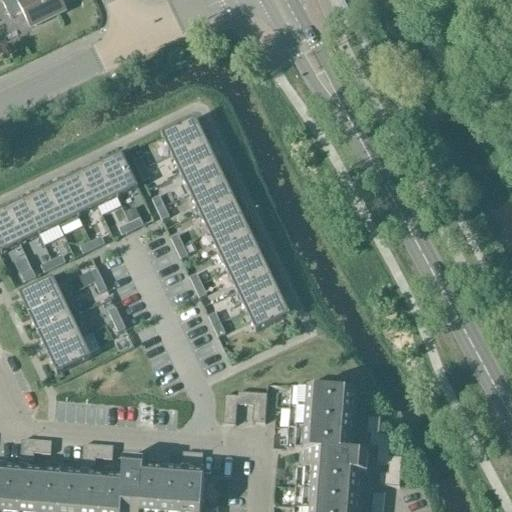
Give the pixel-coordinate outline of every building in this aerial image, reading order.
[(66,14),(59,0),(0,0),(10,19),(23,13),(31,30),(66,14)] [(171,159),(205,142),(195,122),(161,138),(171,159)] [(180,178),(214,162),(205,142),(171,159),(180,178)] [(101,167),(117,201),(138,191),(121,157),(101,167)] [(138,174),(146,171),(141,160),(133,164),(138,174)] [(190,197),(224,181),(214,162),(180,178),(190,197)] [(81,176),(98,210),(117,201),(101,167),(81,176)] [(146,171),(138,174),(143,185),(151,181),(146,171)] [(98,210),(81,176),(62,186),(78,220),(98,210)] [(199,217),(233,201),(224,181),(190,197),(199,217)] [(59,229),(78,220),(62,186),(42,195),(59,229)] [(23,204),(39,239),(59,229),(42,195),(23,204)] [(152,202),(157,213),(164,210),(159,199),(152,202)] [(208,236),(242,220),(233,201),(199,217),(208,236)] [(39,239),(23,204),(4,214),(20,248),(39,239)] [(164,210),(157,213),(162,224),(169,220),(164,210)] [(0,257),(20,248),(4,214),(0,215),(0,257)] [(252,239),(242,220),(208,236),(218,256),(252,239)] [(140,221),(129,227),(133,234),(143,229),(140,221)] [(122,239),(133,234),(129,227),(119,232),(122,239)] [(171,241),(176,252),(183,249),(178,238),(171,241)] [(252,239),(218,256),(227,275),(261,259),(252,239)] [(101,240),(90,245),(94,253),(105,248),(101,240)] [(83,258),(94,253),(90,245),(80,250),(83,258)] [(188,259),(183,249),(176,252),(181,263),(188,259)] [(51,264),(55,271),(65,266),(62,259),(51,264)] [(261,259),(227,275),(236,295),(270,278),(261,259)] [(55,271),(51,264),(41,269),(44,276),(55,271)] [(89,275),(94,286),(102,283),(97,272),(89,275)] [(21,278),(25,285),(36,280),(32,273),(21,278)] [(194,291),(202,287),(197,277),(189,280),(194,291)] [(236,295),(246,314),(280,298),(270,278),(236,295)] [(28,318),(63,301),(53,281),(19,297),(28,318)] [(102,283),(94,286),(100,297),(107,293),(102,283)] [(202,287),(194,291),(199,302),(207,298),(202,287)] [(280,298),(246,314),(255,335),(290,318),(280,298)] [(63,301),(28,318),(38,337),(72,321),(63,301)] [(113,325),(120,322),(115,311),(108,314),(113,325)] [(213,330),(220,326),(215,316),(208,319),(213,330)] [(38,337),(47,357),(81,340),(72,321),(38,337)] [(120,322),(113,325),(118,336),(125,332),(120,322)] [(220,326),(213,330),(218,340),(225,337),(220,326)] [(91,361),(81,340),(47,357),(57,377),(91,361)] [(288,431),(286,453),(301,454),(299,470),(297,470),(295,492),(293,511),(357,511),(357,508),(358,497),(360,477),(367,478),(369,458),(349,456),(351,436),(353,416),(354,395),(291,390),(290,411),(288,431)] [(246,395),(238,395),(238,399),(237,407),(245,408),(246,395)] [(255,396),(246,395),(245,408),(254,409),(254,405),(255,396)] [(267,406),(267,397),(255,396),(254,405),(258,405),(267,406)] [(224,407),(233,407),(237,407),(238,399),(225,398),(224,407)] [(257,417),(266,418),(267,406),(258,405),(257,417)] [(224,407),(223,418),(232,419),(233,407),(224,407)] [(265,427),(266,418),(257,417),(253,417),(252,426),(265,427)] [(232,419),(223,418),(223,427),(236,428),(236,419),(232,419)] [(379,429),(380,421),(368,420),(367,428),(379,429)] [(379,438),(379,437),(379,429),(367,428),(366,437),(370,437),(379,438)] [(370,437),(369,450),(377,450),(378,446),(379,438),(370,437)] [(378,446),(382,447),(390,447),(391,438),(379,437),(379,438),(378,446)] [(22,442),(21,455),(30,456),(30,452),(31,443),(22,442)] [(42,453),(43,444),(31,443),(30,452),(42,453)] [(43,444),(42,453),(42,457),(50,458),(51,445),(43,444)] [(91,457),(92,448),(83,447),(82,460),(91,460),(91,457)] [(382,447),(381,458),(389,459),(390,447),(382,447)] [(91,457),(103,458),(104,449),(92,448),(91,457)] [(104,449),(103,458),(103,462),(112,462),(113,450),(104,449)] [(146,463),(156,464),(157,453),(147,452),(146,463)] [(157,453),(156,464),(166,465),(167,454),(157,453)] [(21,455),(20,464),(33,465),(34,456),(30,456),(21,455)] [(182,466),(192,467),(193,456),(183,455),(182,466)] [(192,467),(202,468),(202,457),(193,456),(192,467)] [(381,458),(381,459),(377,458),(376,467),(389,468),(389,459),(381,458)] [(392,468),(401,469),(402,460),(389,459),(389,468),(392,468)] [(82,460),(82,468),(94,469),(95,461),(91,460),(82,460)] [(122,481),(121,481),(0,471),(0,511),(201,511),(204,475),(143,470),(144,463),(123,462),(122,481)] [(400,481),(401,469),(392,468),(391,480),(400,481)] [(388,480),(388,476),(379,475),(378,488),(387,489),(388,480)] [(400,481),(391,480),(388,480),(387,489),(399,490),(400,481)] [(372,504),(384,505),(385,497),(372,496),(372,504)]
